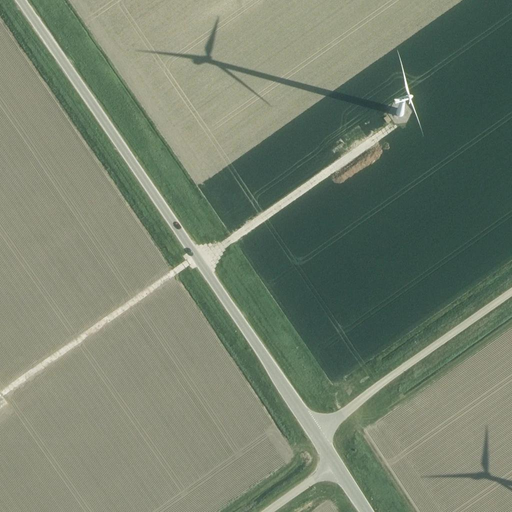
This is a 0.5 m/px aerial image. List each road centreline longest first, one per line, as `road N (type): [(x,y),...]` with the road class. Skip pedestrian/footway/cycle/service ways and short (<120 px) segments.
road 1 (unclassified): [(317,434),(13,0)]
road 2 (residential): [(317,434),(511,288)]
